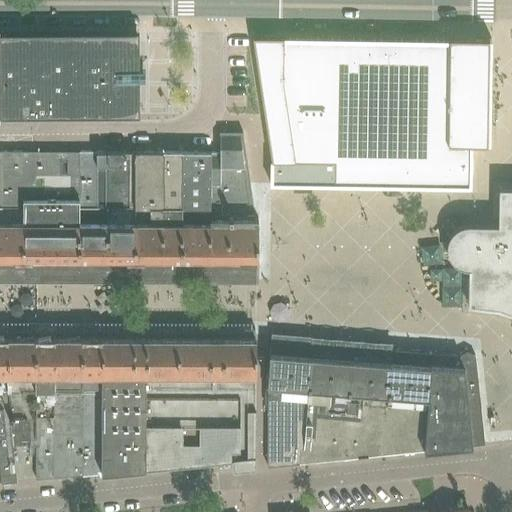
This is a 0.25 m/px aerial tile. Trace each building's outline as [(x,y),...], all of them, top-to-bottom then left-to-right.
[(0,116),(69,116),(69,97),(68,32),(0,32),(0,116)] [(68,32),(69,97),(69,116),(139,116),(138,32),(68,32)] [(252,37),(252,39),(263,111),(271,161),(335,162),(427,163),(470,164),(471,141),(486,141),(487,39),(461,39),(449,38),(449,40),(283,38),(283,37),(252,37)] [(220,131),(220,151),(220,181),(229,182),(229,270),(259,270),(258,259),(257,218),(255,218),(247,174),(242,132),(220,131)] [(23,151),(0,150),(0,269),(23,269),(23,151)] [(79,151),(23,151),(23,269),(79,269),(79,151)] [(79,151),(79,269),(107,269),(107,151),(79,151)] [(135,151),(107,151),(107,269),(135,269),(135,151)] [(163,151),(135,151),(135,269),(163,269),(163,151)] [(182,151),(163,151),(163,269),(182,269),(182,151)] [(210,151),(182,151),(182,269),(210,269),(210,151)] [(220,151),(210,151),(210,269),(229,270),(229,182),(220,181),(220,151)] [(271,182),(270,183),(332,184),(334,184),(335,184),(335,162),(271,161),(271,182)] [(335,162),(335,184),(427,185),(427,163),(335,162)] [(427,163),(427,185),(470,186),(470,164),(427,163)] [(511,187),(499,187),(498,223),(469,223),(464,223),(459,225),(454,227),(451,231),(448,235),(446,240),(445,245),(446,250),(448,255),(450,259),(454,263),(458,266),(463,268),(468,268),(468,304),(471,304),(496,307),(499,308),(511,312),(511,187)] [(0,473),(1,483),(16,481),(12,445),(7,392),(7,329),(0,329),(0,473)] [(7,392),(12,445),(35,445),(34,329),(7,329),(7,392)] [(34,329),(35,445),(35,479),(54,477),(53,341),(53,329),(34,329)] [(81,329),(81,342),(82,474),(101,472),(100,329),(81,329)] [(100,329),(101,472),(231,459),(232,470),(255,467),(255,330),(100,329)] [(301,462),(310,339),(292,338),(292,336),(270,335),(269,353),(267,385),(268,385),(267,466),(301,462)] [(341,458),(351,340),(311,338),(310,339),(301,462),(341,458)] [(382,454),(391,343),(351,340),(341,458),(382,454)] [(81,342),(53,341),(54,477),(82,474),(81,342)] [(423,450),(431,351),(392,349),(392,343),(391,343),(382,454),(423,450)] [(427,449),(483,443),(475,355),(467,351),(461,354),(446,353),(445,352),(439,352),(435,354),(431,351),(423,450),(427,450),(427,449)]
